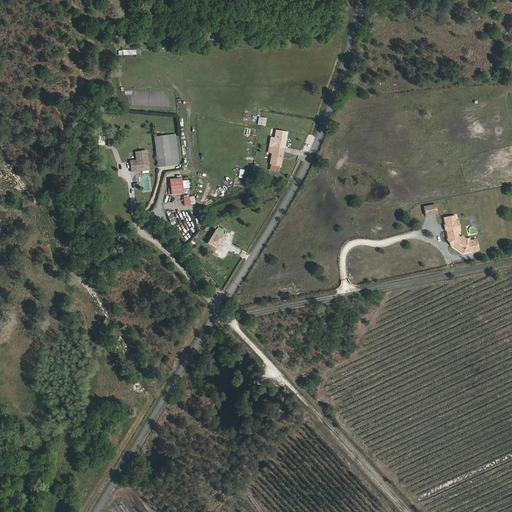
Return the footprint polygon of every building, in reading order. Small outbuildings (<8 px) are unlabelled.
[(258,124),(267,125),(267,117),(259,116),(258,124)] [(278,147),(288,149),(292,134),(281,131),(278,147)] [(176,135),(174,136),(174,147),(157,151),(159,169),(181,165),(176,135)] [(174,147),(174,136),(152,139),(154,152),(157,151),(174,147)] [(284,168),(288,149),(278,147),(276,154),(274,166),(275,166),(274,170),(282,172),(284,168)] [(138,162),(132,163),(133,173),(143,171),(143,169),(150,168),(147,153),(137,155),(138,162)] [(184,179),(172,182),(176,197),(187,195),(184,179)] [(184,197),(185,205),(196,203),(195,195),(184,197)] [(429,208),(430,217),(442,215),(441,205),(429,208)] [(462,222),(461,217),(449,219),(450,226),(451,227),(452,230),(451,232),(453,240),(454,240),(455,241),(456,242),(458,245),(458,246),(458,248),(469,255),(478,253),(476,243),(472,244),(468,242),(467,240),(466,239),(465,238),(464,233),(463,231),(462,230),(461,225),(462,223),(462,222)] [(229,240),(219,233),(210,247),(221,254),(229,240)] [(476,243),(478,253),(485,252),(482,240),(476,242),(476,243)]
